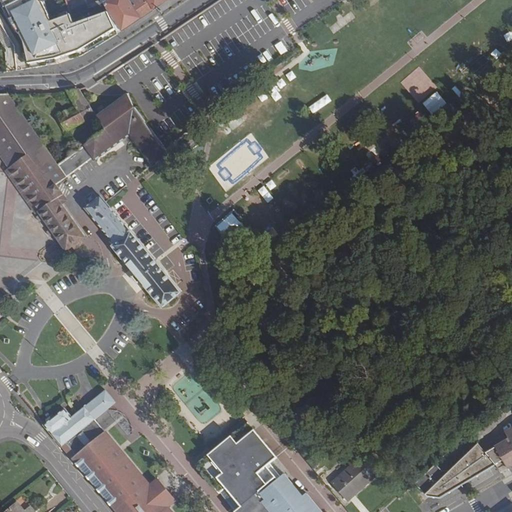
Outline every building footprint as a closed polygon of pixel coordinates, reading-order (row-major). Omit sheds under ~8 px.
[(3,0),(24,42),(29,63),(56,58),(79,50),(115,29),(107,11),(74,23),(70,14),(51,21),(40,0),(3,0)] [(108,0),(104,3),(107,11),(115,29),(118,34),(156,8),(168,0),(108,0)] [(72,108),(82,123),(91,118),(96,115),(82,93),(80,89),(68,91),(76,106),(72,108)] [(106,130),(137,108),(127,93),(97,116),(106,130)] [(434,114),(448,103),(441,94),(427,105),(434,114)] [(0,154),(10,168),(40,211),(39,212),(57,238),(65,249),(71,245),(79,240),(84,235),(62,204),(58,198),(63,194),(64,194),(57,184),(67,176),(58,164),(10,95),(0,95),(0,154)] [(106,130),(58,164),(67,176),(94,157),(95,159),(130,133),(153,164),(167,153),(165,151),(162,145),(150,129),(137,108),(106,130)] [(68,131),(82,123),(72,108),(59,116),(68,131)] [(6,171),(36,214),(39,212),(40,211),(10,168),(6,171)] [(58,198),(62,204),(67,200),(63,194),(58,198)] [(113,247),(128,265),(131,269),(146,286),(149,291),(163,308),(181,293),(102,197),(86,209),(110,238),(116,245),(113,247)] [(79,240),(71,245),(73,247),(74,248),(81,243),(80,242),(79,240)] [(0,272),(23,265),(16,244),(0,249),(0,272)] [(73,417),(53,434),(64,447),(73,458),(117,511),(171,511),(168,507),(176,500),(174,498),(161,480),(159,478),(150,485),(96,418),(116,401),(107,390),(73,417)] [(499,406),(470,433),(478,443),(507,416),(499,406)] [(52,419),(45,425),(53,434),(73,417),(65,409),(52,419)] [(218,449),(197,466),(220,494),(226,489),(241,507),(234,511),(321,511),(307,494),(304,497),(285,474),(282,477),(270,463),(277,458),(248,423),(218,449)] [(496,447),(486,453),(496,465),(503,460),(509,470),(511,467),(511,437),(509,439),(496,447)] [(479,444),(452,471),(442,471),(436,465),(416,484),(425,494),(427,495),(428,496),(440,497),(496,465),(486,453),(479,444)] [(378,474),(362,456),(331,484),(347,502),(378,474)] [(26,511),(25,511),(18,503),(7,511),(35,511),(32,508),(26,511)]
